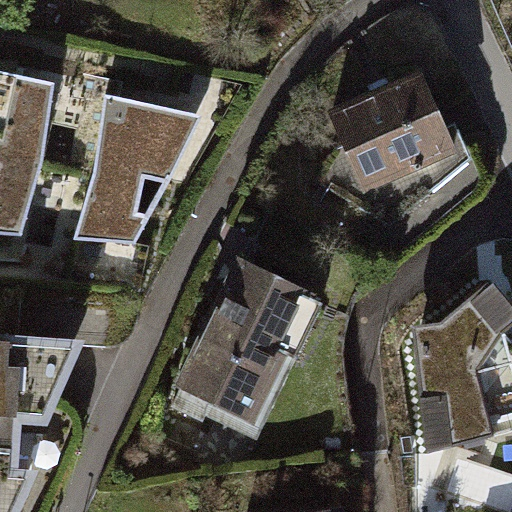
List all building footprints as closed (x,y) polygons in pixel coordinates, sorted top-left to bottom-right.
[(56,87),(0,73),(0,235),(24,237),(45,160),(56,87)] [(438,80),(342,124),(381,208),(477,163),(438,80)] [(204,121),(107,96),(97,172),(75,240),(136,244),(204,121)] [(254,271),(187,410),(270,450),(337,311),(254,271)] [(437,325),(407,331),(422,455),(487,434),(473,370),(495,331),(511,317),(511,308),(488,283),(437,325)] [(78,340),(0,332),(0,511),(15,511),(32,468),(15,468),(17,423),(44,426),(78,340)]
